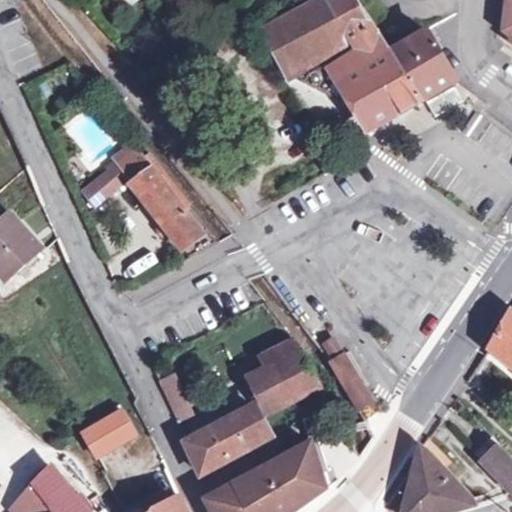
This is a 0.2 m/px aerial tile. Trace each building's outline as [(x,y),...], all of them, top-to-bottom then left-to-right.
[(372,128),(424,100),(392,49),(360,0),(314,0),(283,17),(303,48),(288,77),(292,76),(353,104),(357,102),(372,128)] [(303,48),(283,17),(262,28),(288,77),(303,48)] [(428,30),(392,49),(424,100),(457,81),(428,30)] [(66,132),(104,155),(117,134),(80,110),(66,132)] [(118,162),(132,179),(134,182),(132,184),(184,250),(206,235),(185,209),(191,204),(150,155),(145,159),(133,144),(115,158),(118,162)] [(121,188),(132,179),(118,162),(107,170),(109,172),(119,186),(121,188)] [(109,172),(83,193),(94,207),(119,186),(109,172)] [(12,214),(0,224),(0,271),(8,280),(43,249),(12,214)] [(511,310),(488,348),(511,366),(511,310)] [(333,356),(342,351),(334,338),(325,344),(333,356)] [(233,424),(230,419),(187,442),(202,475),(270,437),(271,437),(269,432),(260,416),(325,392),(295,339),(238,368),(245,381),(252,378),(264,401),(254,406),(257,411),(233,424)] [(329,362),(358,411),(371,403),(343,354),(329,362)] [(163,388),(179,423),(191,417),(176,382),(163,388)] [(254,406),(230,419),(233,424),(257,411),(254,406)] [(99,457),(137,436),(123,411),(85,432),(99,457)] [(501,446),(494,438),(476,455),(483,462),(501,446)] [(291,511),(325,488),(310,443),(283,458),(221,492),(213,497),(220,511),(291,511)] [(511,457),(501,446),(483,462),(511,491),(511,457)] [(451,511),(475,505),(421,448),(418,452),(405,510),(404,511),(451,511)] [(87,511),(53,467),(34,487),(53,511),(87,511)] [(14,508),(17,511),(53,511),(34,487),(14,508)] [(144,503),(148,511),(153,511),(167,505),(160,494),(144,503)] [(167,505),(153,511),(187,511),(181,497),(167,505)]
